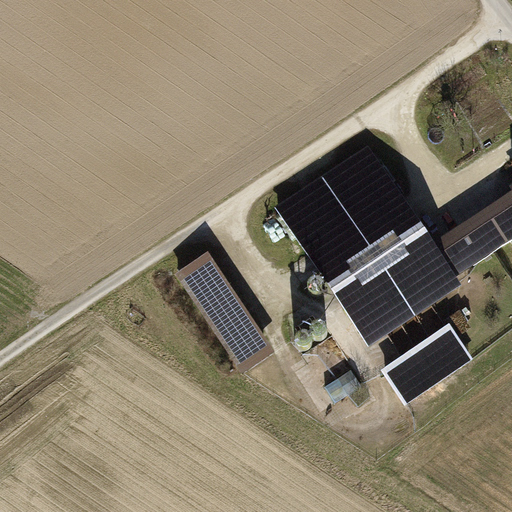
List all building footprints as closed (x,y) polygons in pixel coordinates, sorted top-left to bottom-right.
[(370,152),(280,211),(359,331),(406,301),(411,308),(453,281),(511,242),(511,196),(433,248),(370,152)] [(205,260),(180,277),(242,368),(267,351),(205,260)] [(449,324),(457,337),(470,329),(462,316),(449,324)] [(450,332),(387,374),(404,400),(468,359),(450,332)] [(356,371),(329,385),(337,399),(364,385),(356,371)]
